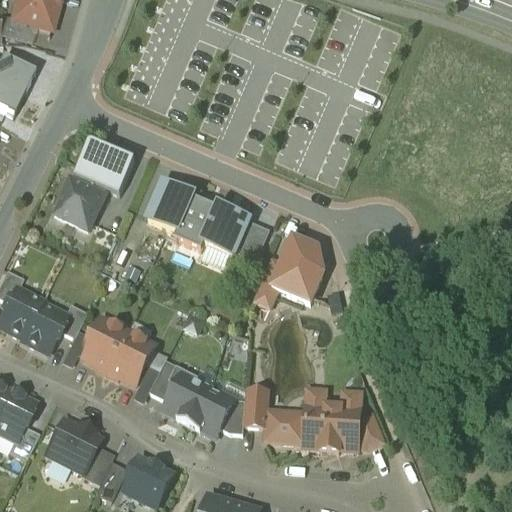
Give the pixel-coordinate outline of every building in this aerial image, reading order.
[(61,0),(16,0),(15,5),(17,5),(11,24),(36,31),(50,35),(59,3),(60,3),(61,0)] [(0,41),(30,51),(36,31),(11,24),(0,21),(0,41)] [(2,63),(0,66),(0,116),(5,119),(17,96),(24,99),(34,79),(2,63)] [(134,166),(89,147),(74,182),(76,182),(105,195),(119,201),(134,166)] [(105,195),(76,182),(73,187),(70,185),(53,220),(87,236),(104,202),(102,201),(105,195)] [(194,202),(164,190),(148,226),(177,239),(183,227),(192,205),(194,202)] [(218,216),(192,205),(183,227),(177,239),(174,246),(201,258),(204,251),(203,250),(208,238),(218,216)] [(248,226),(219,213),(218,216),(208,238),(203,250),(204,251),(205,251),(218,257),(233,263),(236,254),(248,228),(248,226)] [(270,237),(248,228),(236,254),(258,263),(270,237)] [(318,256),(292,245),(282,270),(271,294),(276,296),(310,310),(323,281),(318,256)] [(282,270),(271,265),(256,299),(273,306),(276,296),(271,294),(282,270)] [(6,276),(0,288),(0,304),(6,308),(7,307),(10,308),(16,295),(18,295),(23,285),(6,276)] [(18,295),(16,295),(10,308),(7,307),(6,308),(2,318),(4,319),(0,327),(0,333),(22,345),(41,309),(41,310),(42,308),(18,295)] [(339,301),(328,303),(332,321),(343,318),(339,301)] [(41,310),(41,309),(22,345),(21,346),(47,359),(53,346),(56,347),(61,338),(62,336),(59,335),(66,322),(64,321),(41,310)] [(86,319),(70,311),(64,321),(66,322),(59,335),(62,336),(61,338),(74,344),(76,339),(86,319)] [(101,325),(81,363),(97,371),(96,375),(107,380),(128,339),(101,325)] [(86,344),(76,339),(74,344),(71,350),(81,354),(86,344)] [(128,339),(107,380),(118,386),(120,383),(136,391),(155,352),(128,339)] [(71,350),(61,369),(71,374),(81,354),(71,350)] [(153,391),(149,399),(168,408),(184,376),(165,366),(158,380),(153,391)] [(149,375),(143,386),(153,391),(158,380),(149,375)] [(168,408),(163,416),(178,423),(176,427),(188,433),(208,394),(195,387),(197,383),(184,376),(168,408)] [(153,391),(143,386),(133,405),(143,410),(149,399),(153,391)] [(8,398),(0,394),(0,414),(8,398)] [(234,407),(208,394),(188,433),(200,439),(201,436),(216,443),(220,434),(229,439),(234,407)] [(34,409),(9,396),(8,398),(0,414),(0,439),(14,446),(15,447),(22,434),(25,435),(25,434),(30,424),(28,423),(34,409)] [(266,398),(246,396),(245,408),(243,432),(266,434),(267,426),(264,426),(264,418),(266,398)] [(320,454),(323,414),(324,398),(308,397),(307,413),(306,413),(305,421),(264,418),(264,426),(267,426),(266,434),(265,448),(303,450),(303,453),(320,454)] [(245,408),(234,407),(229,439),(242,440),(243,432),(245,408)] [(323,414),(320,454),(320,457),(338,459),(339,455),(357,457),(357,455),(359,427),(360,417),(323,414)] [(372,422),(359,427),(357,455),(366,455),(382,449),(372,422)] [(77,434),(63,427),(46,461),(81,479),(82,479),(96,452),(99,445),(92,441),(93,439),(78,432),(77,434)] [(22,434),(15,447),(14,446),(8,459),(25,467),(39,440),(25,434),(25,435),(22,434)] [(113,462),(96,452),(82,479),(81,479),(79,482),(98,492),(110,468),(113,462)] [(150,470),(138,465),(123,496),(154,511),(156,511),(172,481),(161,476),(162,474),(151,468),(150,470)] [(98,492),(94,500),(110,508),(126,476),(110,468),(98,492)] [(234,511),(235,510),(210,503),(206,511),(234,511)]
